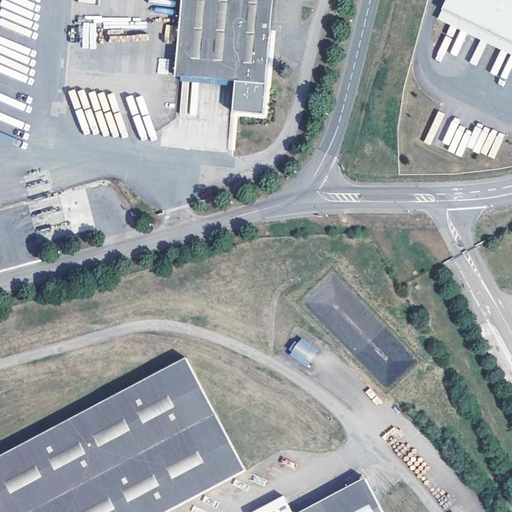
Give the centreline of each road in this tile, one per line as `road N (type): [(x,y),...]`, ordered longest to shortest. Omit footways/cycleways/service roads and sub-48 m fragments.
road 1 (unclassified): [(0,280),(259,210),(296,189)]
road 2 (unclassified): [(296,189),(440,198),(511,189)]
road 3 (unclassified): [(369,0),(331,143),(296,189)]
